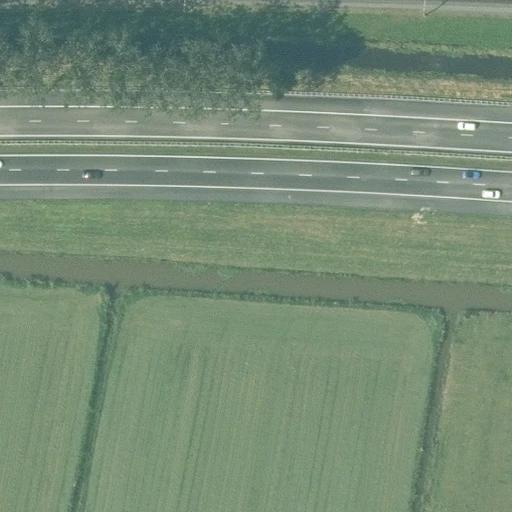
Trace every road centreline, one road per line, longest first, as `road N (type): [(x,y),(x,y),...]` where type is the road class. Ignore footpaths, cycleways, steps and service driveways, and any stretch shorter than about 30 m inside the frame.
road 1 (motorway): [(0,169),(121,167),(511,186)]
road 2 (motorway): [(511,139),(0,124)]
